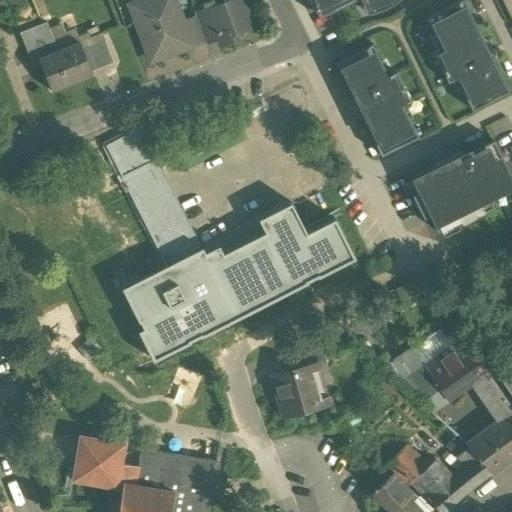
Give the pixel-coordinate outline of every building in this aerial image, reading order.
[(174,0),(148,0),(154,13),(135,20),(150,61),(192,46),(183,22),(174,0)] [(241,0),(232,0),(206,10),(216,37),(219,45),(236,39),(233,32),(251,25),(241,0)] [(310,0),(319,18),(353,0),(360,0),(367,12),(373,8),(389,0),(310,0)] [(463,0),(462,0),(425,19),(441,49),(432,53),(448,84),(457,79),(473,110),(510,91),(463,0)] [(206,10),(195,14),(196,17),(205,41),(216,37),(206,10)] [(196,17),(183,22),(192,46),(205,41),(196,17)] [(46,22),(20,33),(32,63),(39,60),(38,58),(57,51),(52,37),(46,22)] [(73,28),(52,37),(57,51),(79,42),(73,28)] [(103,41),(82,50),(90,72),(112,63),(103,41)] [(57,51),(38,58),(39,60),(52,92),(92,76),(90,72),(82,50),(79,42),(57,51)] [(372,44),(335,64),(381,154),(417,136),(402,105),(411,101),(395,71),(388,74),(372,44)] [(140,127),(103,146),(119,178),(156,160),(140,127)] [(432,165),(409,177),(417,193),(411,196),(423,218),(428,215),(437,232),(459,221),(457,217),(511,189),(511,174),(494,140),(435,170),(432,165)] [(201,249),(156,160),(119,178),(164,268),(201,249)] [(207,262),(201,249),(164,268),(123,288),(144,330),(139,332),(152,358),(353,258),(334,218),(305,233),(290,203),(258,219),(265,233),(207,262)] [(417,283),(398,292),(402,303),(422,294),(417,283)] [(368,337),(361,345),(369,353),(377,346),(368,337)] [(427,365),(426,366),(447,397),(472,380),(486,369),(465,338),(427,365)] [(322,346),(296,353),(300,368),(311,365),(311,367),(319,365),(327,363),(322,346)] [(414,347),(384,368),(400,384),(426,366),(427,365),(414,347)] [(511,368),(504,357),(491,366),(500,379),(511,370),(511,368)] [(300,368),(273,376),(283,415),(329,403),(319,365),(311,367),(311,365),(300,368)] [(447,397),(426,366),(400,384),(412,395),(429,410),(447,397)] [(511,413),(511,406),(486,369),(472,380),(501,422),(511,413)] [(511,370),(500,379),(511,396),(511,370)] [(511,413),(501,422),(469,446),(491,471),(511,455),(511,413)] [(125,443),(79,436),(72,481),(118,488),(118,483),(122,484),(123,483),(135,485),(138,467),(121,464),(125,443)] [(462,440),(457,445),(463,451),(469,446),(462,440)] [(406,445),(406,446),(391,460),(390,459),(385,465),(408,484),(411,481),(428,465),(406,445)] [(469,446),(463,451),(458,455),(469,466),(482,478),(491,471),(469,446)] [(209,511),(217,462),(141,450),(138,467),(135,485),(173,491),(169,511),(209,511)] [(455,479),(435,459),(428,465),(411,481),(440,511),(441,511),(482,478),(469,466),(455,479)] [(393,473),(376,489),(376,488),(373,490),(374,491),(371,493),(388,511),(389,511),(407,495),(411,492),(393,473)] [(135,485),(123,483),(120,502),(117,511),(169,511),(173,491),(135,485)] [(422,511),(407,495),(389,511),(422,511)] [(117,511),(120,502),(111,501),(109,511),(117,511)]
